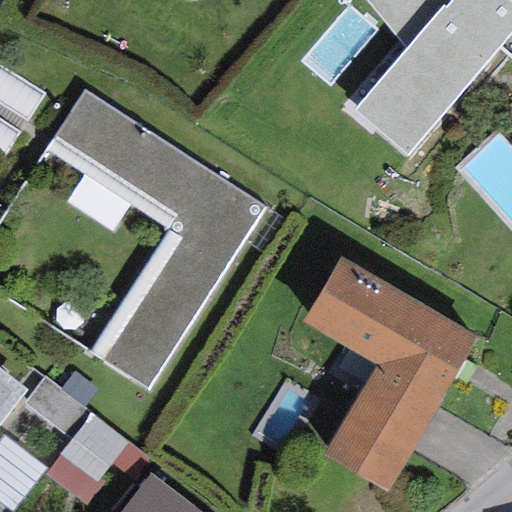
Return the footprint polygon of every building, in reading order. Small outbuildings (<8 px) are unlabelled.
[(511,0),(360,0),(410,42),(353,108),(413,158),(511,41),(511,0)] [(0,67),(0,154),(5,158),(44,95),(0,67)] [(263,209),(83,95),(47,152),(170,231),(90,356),(145,392),(263,209)] [(511,227),(511,152),(501,141),(464,176),(511,227)] [(477,341),(341,264),(303,332),(375,372),(324,462),(388,498),(477,341)] [(0,375),(0,428),(26,396),(0,375)] [(0,450),(0,498),(28,511),(48,467),(2,446),(0,450)] [(193,511),(150,479),(123,511),(193,511)]
